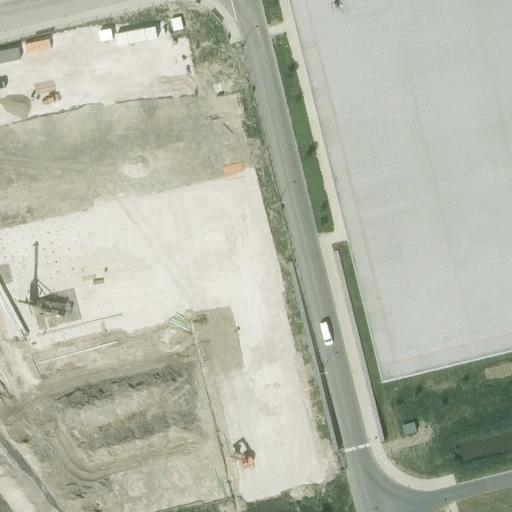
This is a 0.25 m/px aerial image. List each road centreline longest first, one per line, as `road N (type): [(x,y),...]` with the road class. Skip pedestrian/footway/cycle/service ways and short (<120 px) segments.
road 1 (unclassified): [(370,510),(245,0)]
road 2 (unclassified): [(511,476),(370,510)]
